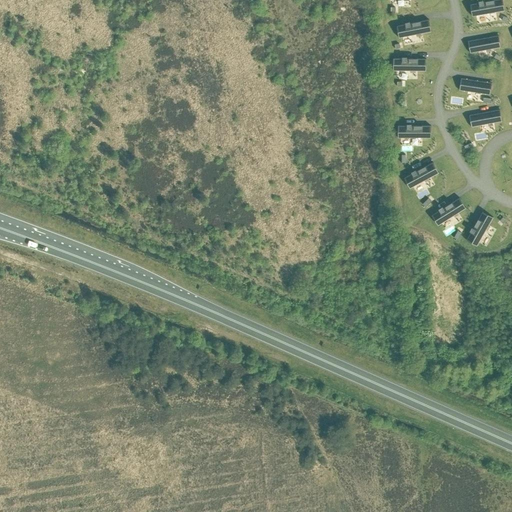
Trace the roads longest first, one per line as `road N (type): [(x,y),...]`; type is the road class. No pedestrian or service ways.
road 1 (trunk): [(511,443),(191,302)]
road 2 (trunk): [(0,228),(191,302)]
